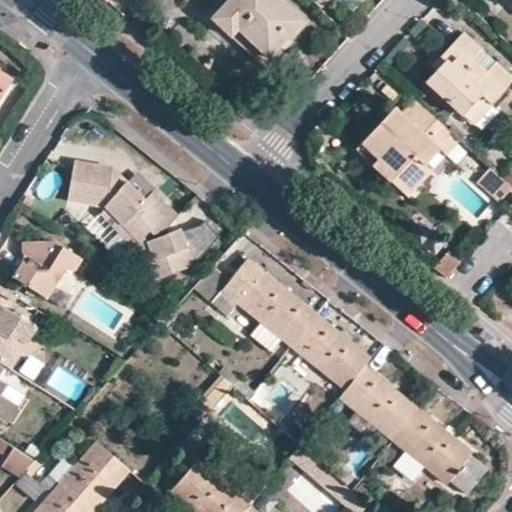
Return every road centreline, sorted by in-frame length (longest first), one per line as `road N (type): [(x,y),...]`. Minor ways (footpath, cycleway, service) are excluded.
road 1 (secondary): [(471,355),(251,178)]
road 2 (residential): [(251,178),(409,0)]
road 3 (secondary): [(251,178),(96,51)]
road 4 (residential): [(96,51),(0,201)]
